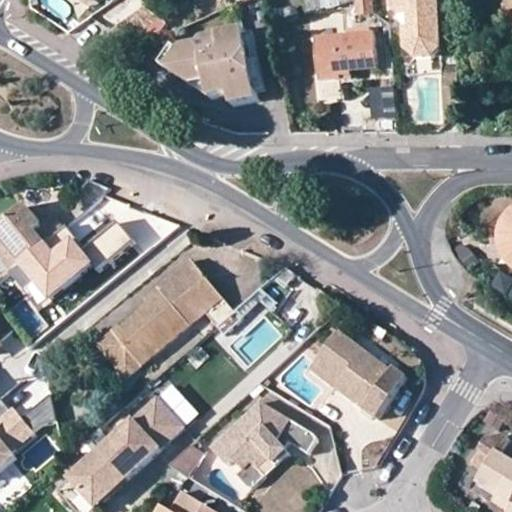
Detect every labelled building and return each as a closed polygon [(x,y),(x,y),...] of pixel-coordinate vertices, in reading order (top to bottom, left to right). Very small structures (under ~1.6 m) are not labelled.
[(197,0),(206,16),(228,8),(223,0),(197,0)] [(305,0),(307,12),(355,3),(356,15),(350,15),(351,31),(375,28),(373,13),(371,0),(305,0)] [(389,0),(390,5),(399,14),(411,14),(412,28),(406,28),(407,50),(418,59),(435,58),(442,49),(442,33),(430,26),(430,13),(440,5),(440,0),(389,0)] [(135,18),(128,15),(106,29),(113,33),(135,18)] [(158,33),(135,18),(113,33),(130,43),(158,33)] [(245,32),(217,37),(216,39),(200,42),(200,44),(184,48),(181,52),(167,71),(192,88),(207,84),(210,100),(229,96),(232,108),(259,103),(245,32)] [(466,81),(480,80),(477,34),(464,34),(466,81)] [(348,78),(349,72),(377,69),(374,35),(317,40),(322,80),(348,78)] [(181,52),(172,48),(159,66),(167,71),(181,52)] [(207,84),(192,88),(210,100),(207,84)] [(53,263),(58,270),(110,228),(92,207),(63,231),(42,249),(53,263)] [(49,225),(43,229),(35,219),(27,209),(0,231),(0,238),(23,265),(42,249),(63,231),(55,220),(49,225)] [(49,225),(40,214),(35,219),(43,229),(49,225)] [(23,265),(0,238),(0,258),(13,273),(23,265)] [(223,305),(195,266),(160,292),(164,297),(149,307),(114,333),(140,367),(204,319),(214,331),(226,321),(231,317),(223,305)] [(271,303),(286,290),(277,279),(262,292),(271,303)] [(146,302),(149,307),(164,297),(160,292),(146,302)] [(314,361),(340,379),(334,388),(373,417),(387,428),(418,388),(404,378),(402,381),(389,372),(336,330),(314,361)] [(114,333),(98,345),(123,380),(140,367),(114,333)] [(334,388),(340,379),(314,361),(307,368),(334,388)] [(66,479),(92,509),(184,430),(158,401),(102,450),(104,455),(97,461),(93,457),(66,479)] [(270,462),(250,438),(264,426),(281,445),(287,440),(304,450),(313,436),(260,403),(211,445),(248,487),(272,465),(270,462)] [(0,467),(12,458),(9,454),(3,447),(28,428),(15,410),(0,420),(0,467)] [(264,426),(250,438),(270,462),(284,450),(281,445),(264,426)] [(33,434),(28,428),(3,447),(9,454),(33,434)] [(511,511),(511,439),(505,435),(492,438),(477,461),(490,469),(482,482),(498,493),(511,500),(511,503),(509,508),(506,511),(511,511)] [(201,454),(188,446),(165,465),(168,467),(187,478),(201,454)] [(93,457),(97,461),(104,455),(102,450),(93,457)] [(160,507),(157,511),(212,511),(178,492),(167,511),(160,507)] [(511,500),(498,493),(494,500),(509,508),(511,503),(511,500)]
